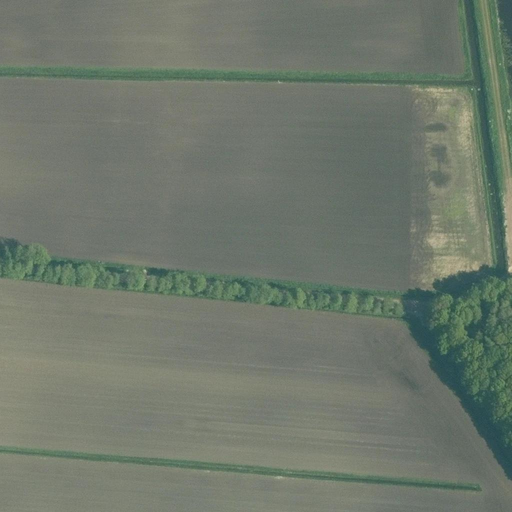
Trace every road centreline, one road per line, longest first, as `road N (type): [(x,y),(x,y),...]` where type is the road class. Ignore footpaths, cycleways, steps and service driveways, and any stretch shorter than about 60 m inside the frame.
road 1 (track): [(511,280),(428,307),(0,265)]
road 2 (track): [(483,0),(511,204)]
road 3 (track): [(408,306),(511,457)]
